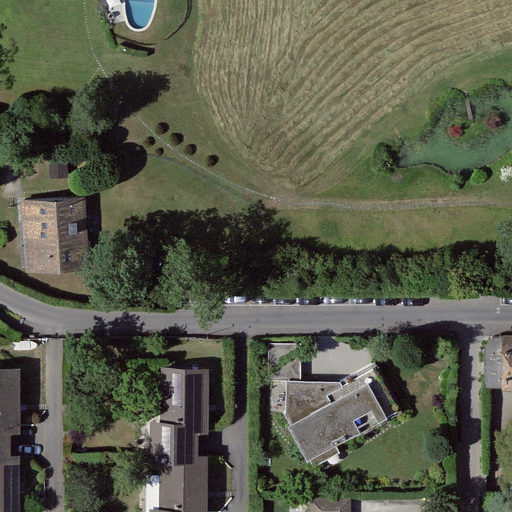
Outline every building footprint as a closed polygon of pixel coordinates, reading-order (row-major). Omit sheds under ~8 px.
[(69,161),(50,162),(51,178),(70,177),(69,161)] [(90,265),(85,194),(21,198),(26,269),(90,265)] [(511,387),(511,335),(493,336),(486,347),(486,387),(511,387)] [(291,424),(288,425),(308,460),(310,459),(314,466),(340,452),(336,445),(402,409),(376,362),(341,381),(301,380),(300,343),(268,342),(269,380),(287,380),(286,414),(291,424)] [(0,457),(21,458),(21,453),(12,453),(12,430),(22,431),(23,365),(0,365),(0,457)] [(150,459),(208,460),(208,454),(198,454),(199,432),(209,432),(209,367),(161,367),(161,422),(150,421),(150,459)] [(21,511),(21,458),(0,457),(0,511),(21,511)] [(207,511),(208,460),(150,459),(150,464),(160,464),(159,509),(150,509),(149,511),(207,511)] [(350,511),(351,497),(311,497),(310,511),(350,511)]
